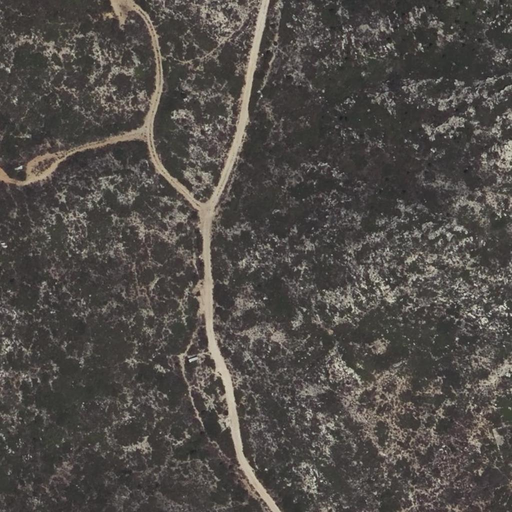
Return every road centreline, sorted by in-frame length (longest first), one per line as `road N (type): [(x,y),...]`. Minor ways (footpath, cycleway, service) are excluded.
road 1 (track): [(278,511),(237,447),(228,381),(211,337),(205,218),(240,143),(265,0)]
road 2 (track): [(207,211),(157,162),(147,129),(159,73),(145,17),(131,2)]
